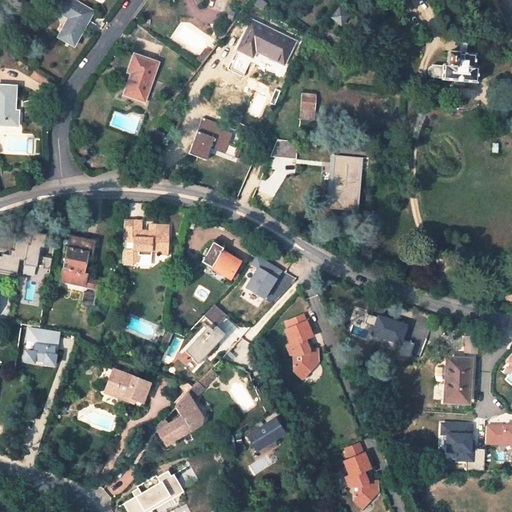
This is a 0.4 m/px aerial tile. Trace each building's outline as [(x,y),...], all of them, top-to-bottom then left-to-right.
[(60,0),(56,9),(70,17),(59,38),(73,46),(93,12),(71,0),(60,0)] [(344,26),(350,12),(336,6),(330,20),(344,26)] [(293,42),(251,22),(238,50),(252,57),(255,51),(283,64),(293,42)] [(475,67),(476,54),(445,51),(443,66),(431,65),(429,77),(443,78),(442,81),(477,84),(479,67),(475,67)] [(132,74),(125,95),(143,102),(157,64),(134,56),(128,72),(132,74)] [(15,112),(16,87),(0,86),(0,125),(17,126),(18,112),(15,112)] [(313,111),(314,96),(302,95),(300,110),(313,111)] [(275,142),(267,159),(293,161),(295,143),(275,142)] [(333,157),(329,207),(357,209),(360,159),(333,157)] [(132,272),(133,266),(139,259),(139,256),(152,256),(153,251),(159,251),(160,254),(167,254),(169,236),(161,235),(161,231),(161,225),(150,224),(150,230),(149,233),(142,233),(143,220),(125,219),(122,265),(122,272),(132,272)] [(0,254),(0,270),(47,279),(51,257),(41,255),(44,240),(16,235),(12,257),(0,254)] [(82,293),(87,274),(83,273),(88,255),(91,256),(94,242),(69,236),(59,281),(61,282),(60,287),(82,293)] [(231,278),(241,262),(222,251),(224,248),(213,242),(202,261),(209,266),(205,272),(224,283),(227,276),(231,278)] [(260,307),(282,270),(256,255),(250,265),(255,268),(244,288),(252,292),(247,299),(260,307)] [(383,334),(381,339),(401,346),(409,324),(377,314),(372,330),(383,334)] [(210,324),(185,352),(199,364),(223,336),(210,324)] [(305,328),(291,334),(294,341),(308,335),(305,328)] [(294,341),(290,343),(296,356),(292,358),(295,368),(299,368),(299,379),(306,388),(324,372),(324,362),(313,362),(309,352),(316,349),(310,334),(308,335),(294,341)] [(466,402),(469,360),(447,359),(444,401),(466,402)] [(143,403),(150,384),(120,372),(118,375),(113,372),(105,392),(127,400),(129,397),(136,400),(143,403)] [(168,446),(201,424),(203,417),(193,400),(204,389),(198,384),(177,407),(182,415),(158,431),(168,446)] [(275,419),(248,437),(257,452),(285,434),(275,419)] [(472,451),(472,423),(441,423),(441,462),(482,462),(482,451),(472,451)] [(511,423),(484,424),(485,445),(511,444),(511,423)] [(357,441),(345,447),(350,459),(362,453),(357,441)] [(350,459),(344,461),(350,475),(346,477),(350,486),(353,485),(355,500),(363,507),(379,489),(378,479),(368,480),(363,470),(370,466),(364,452),(362,453),(350,459)] [(123,499),(128,511),(153,511),(152,508),(183,494),(172,469),(140,484),(143,490),(123,499)]
